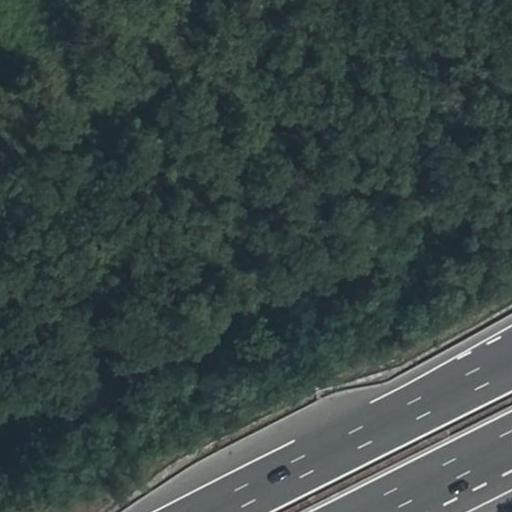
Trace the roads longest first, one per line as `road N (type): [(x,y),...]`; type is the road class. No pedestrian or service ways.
road 1 (motorway): [(511,364),(216,511)]
road 2 (motorway): [(378,511),(511,445)]
